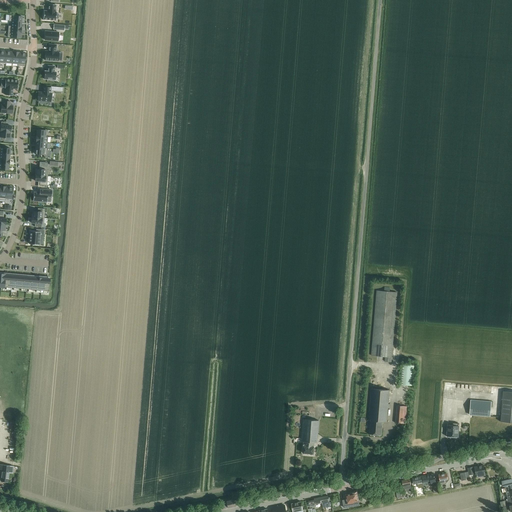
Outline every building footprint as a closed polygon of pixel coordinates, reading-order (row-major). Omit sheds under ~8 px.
[(44,11),(43,19),(56,20),(56,18),(58,19),(59,14),(56,13),(56,11),(55,11),(56,9),(56,5),(54,4),(48,4),(48,9),(48,11),(44,11)] [(45,31),(45,40),(58,41),(59,32),(45,31)] [(45,51),(45,60),(49,60),(49,61),(52,61),(53,61),(53,60),(58,61),(59,52),(56,52),(56,46),(56,45),(49,45),(48,50),(48,51),(45,51)] [(18,64),(18,66),(24,67),(25,64),(25,60),(26,60),(26,57),(25,57),(26,53),(19,52),(18,64)] [(44,72),(44,79),(51,79),(50,81),(54,81),(54,80),(55,80),(56,72),(54,72),(55,66),(48,66),(48,71),(48,72),(44,72)] [(5,95),(12,96),(13,89),(17,89),(18,80),(5,79),(5,88),(6,88),(5,95)] [(38,92),(37,101),(51,102),(51,93),(50,93),(51,88),(43,87),(43,92),(38,92)] [(5,114),(5,113),(12,114),(13,106),(10,106),(10,101),(6,101),(6,102),(3,102),(3,105),(1,105),(1,113),(2,113),(2,114),(5,114)] [(11,126),(6,125),(6,122),(1,122),(1,125),(0,124),(0,130),(10,132),(11,126)] [(0,130),(0,140),(4,140),(5,137),(10,138),(10,132),(0,130)] [(36,169),(35,175),(48,176),(48,170),(47,170),(48,163),(47,163),(40,162),(39,169),(36,169)] [(35,175),(35,181),(40,181),(40,185),(45,185),(47,185),(48,176),(35,175)] [(12,191),(13,187),(6,187),(5,201),(5,198),(12,199),(12,195),(13,195),(13,192),(12,191)] [(34,192),(33,201),(47,202),(47,197),(51,197),(52,190),(40,189),(41,190),(41,192),(40,192),(40,193),(39,193),(34,192)] [(32,217),(44,218),(45,209),(38,208),(38,211),(33,211),(32,217)] [(35,227),(43,227),(44,218),(32,217),(32,223),(35,223),(35,227)] [(30,231),(29,244),(39,245),(40,235),(43,236),(44,230),(36,229),(36,231),(30,231)] [(48,293),(49,278),(5,275),(5,273),(0,272),(0,286),(4,287),(6,287),(6,289),(11,290),(11,288),(14,288),(14,290),(18,290),(19,288),(21,288),(21,291),(26,291),(26,289),(29,289),(29,291),(33,292),(33,289),(36,290),(36,292),(41,292),(41,290),(44,290),(44,293),(48,293)] [(385,362),(391,362),(397,293),(377,291),(371,355),(385,357),(385,362)] [(413,386),(415,366),(400,365),(399,385),(413,386)] [(390,390),(371,389),(368,421),(370,421),(369,434),(381,435),(383,422),(387,422),(388,408),(390,408),(390,404),(388,404),(390,390)] [(501,421),(511,421),(511,391),(503,391),(501,421)] [(490,416),(491,407),(493,407),(493,402),(491,401),(471,400),(470,415),(490,416)] [(396,423),(402,423),(406,424),(407,406),(403,406),(397,406),(396,423)] [(304,441),(303,453),(309,453),(310,454),(312,455),(313,454),(314,454),(315,442),(317,443),(319,420),(303,419),(302,441),(304,441)] [(453,425),(448,425),(447,436),(458,437),(459,426),(459,424),(453,423),(453,425)] [(14,466),(0,464),(0,471),(2,472),(1,481),(7,482),(9,473),(13,473),(14,466)] [(460,473),(461,480),(466,479),(466,478),(470,478),(469,475),(475,474),(476,477),(486,475),(484,465),(468,468),(468,472),(460,473)] [(440,481),(440,484),(446,483),(446,480),(448,479),(447,473),(439,475),(440,481)] [(423,483),(426,483),(427,485),(436,483),(434,474),(422,477),(423,483)] [(423,486),(421,477),(421,476),(412,478),(413,480),(411,480),(412,483),(413,483),(414,484),(418,483),(419,487),(423,486)] [(508,493),(508,494),(507,494),(509,506),(511,504),(511,478),(502,481),(503,487),(505,486),(507,492),(507,493),(508,493)] [(402,481),(404,490),(404,492),(412,490),(412,488),(410,479),(402,481)] [(359,505),(359,501),(357,492),(356,492),(355,491),(354,491),(353,492),(352,492),(352,493),(345,495),(346,500),(343,500),(344,508),(348,507),(347,504),(352,503),(352,506),(359,505)] [(321,497),(322,503),(323,507),(330,506),(329,501),(331,500),(330,497),(329,498),(328,496),(321,497)] [(315,504),(322,503),(321,497),(314,499),(314,500),(309,501),(310,508),(316,506),(315,504)] [(224,504),(225,508),(236,506),(234,499),(227,501),(227,503),(224,504)] [(292,504),(293,511),(302,511),(302,510),(303,510),(301,502),(292,504)]
